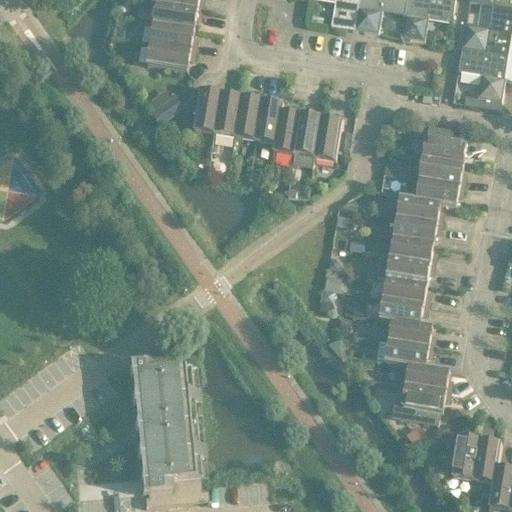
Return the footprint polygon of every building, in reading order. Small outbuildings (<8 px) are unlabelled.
[(160,0),(159,9),(204,16),(205,9),(200,8),(201,0),(160,0)] [(361,0),(314,0),(313,5),(336,9),(332,32),(356,36),(361,0)] [(408,0),(361,0),(356,36),(379,39),(383,16),(405,20),(408,0)] [(456,4),(430,0),(408,0),(405,20),(401,43),(425,47),(429,24),(452,28),(456,4)] [(480,9),(493,11),(511,13),(511,0),(471,0),(470,7),(480,9)] [(470,7),(469,15),(479,17),(480,9),(470,7)] [(159,9),(155,29),(195,35),(198,22),(203,23),(204,16),(159,9)] [(510,60),(511,46),(511,13),(493,11),(490,33),(467,29),(463,53),(510,60)] [(155,29),(152,49),(197,56),(198,49),(193,48),(195,35),(155,29)] [(195,63),(197,56),(152,49),(148,70),(188,77),(191,63),(195,63)] [(502,107),(506,84),(510,60),(463,53),(459,76),(482,80),(478,103),(479,103),(502,107)] [(195,135),(216,139),(223,94),(216,93),(215,97),(201,95),(195,135)] [(216,139),(236,142),(243,102),(230,100),(230,95),(223,94),(216,139)] [(236,142),(256,145),(264,100),(256,99),(256,104),(243,102),(236,142)] [(157,100),(150,105),(156,112),(163,108),(157,100)] [(185,112),(177,100),(151,119),(159,130),(185,112)] [(256,145),(275,148),(276,149),(282,117),(283,117),(284,109),(270,106),(271,102),(264,100),(256,145)] [(477,111),(501,115),(502,107),(479,103),(477,111)] [(274,156),(295,160),(303,115),(295,114),(295,119),(283,117),(282,117),(276,149),(275,148),(274,156)] [(295,160),(315,163),(322,123),(309,121),(310,116),(303,115),(295,160)] [(335,125),(322,123),(315,163),(337,167),(344,122),(336,120),(335,125)] [(393,130),(392,134),(401,136),(402,131),(403,127),(394,126),(393,130)] [(429,132),(427,144),(445,146),(447,135),(429,132)] [(343,138),(341,154),(350,156),(353,140),(343,138)] [(445,146),(427,144),(424,165),(464,171),(466,158),(471,159),(472,151),(445,146)] [(385,178),(385,179),(392,180),(394,166),(387,165),(386,168),(385,178)] [(424,165),(420,185),(465,192),(466,185),(462,184),(464,171),(424,165)] [(465,192),(420,185),(417,204),(417,205),(441,209),(441,210),(457,213),(459,199),(464,199),(465,192)] [(290,193),(289,201),(296,202),(297,194),(290,193)] [(366,196),(364,203),(373,205),(382,199),(366,196)] [(401,201),(398,223),(443,230),(444,223),(439,222),(441,210),(441,209),(417,205),(417,204),(401,201)] [(443,230),(398,223),(395,243),(435,249),(437,236),(442,237),(443,230)] [(395,243),(391,263),(436,270),(437,263),(433,262),(435,249),(395,243)] [(352,245),(350,254),(364,257),(365,247),(352,245)] [(391,263),(388,284),(428,290),(430,277),(435,277),(436,270),(391,263)] [(428,290),(388,284),(384,304),(429,312),(431,304),(426,304),(428,290)] [(381,325),(393,327),(393,326),(421,331),(421,330),(423,318),(428,319),(429,312),(384,304),(381,325)] [(342,323),(340,334),(349,336),(351,324),(342,323)] [(393,326),(393,327),(390,346),(434,354),(436,347),(431,346),(433,332),(421,330),(421,331),(393,326)] [(349,337),(341,342),(347,351),(355,347),(349,337)] [(386,368),(410,372),(410,370),(426,373),(426,372),(428,360),(433,361),(434,354),(390,346),(386,368)] [(363,364),(362,372),(373,374),(374,365),(363,364)] [(197,449),(194,427),(192,404),(198,403),(197,393),(191,394),(189,371),(150,374),(149,368),(150,368),(149,366),(135,368),(146,487),(140,488),(141,498),(147,498),(148,503),(145,503),(145,511),(153,511),(192,508),(191,499),(201,498),(198,460),(204,459),(203,449),(197,449)] [(410,372),(406,391),(452,398),(453,391),(448,390),(450,376),(426,372),(426,373),(410,370),(410,372)] [(450,405),(452,398),(406,391),(404,408),(397,407),(394,425),(441,432),(445,404),(450,405)] [(482,440),(474,485),(493,488),(494,488),(497,472),(498,472),(502,448),(488,446),(489,441),(491,442),(492,433),(483,431),(482,440)] [(448,433),(437,441),(444,451),(455,443),(448,433)] [(453,482),(474,485),(482,440),(475,439),(474,444),(460,441),(453,482)] [(489,511),(490,511),(511,511),(511,506),(511,469),(510,474),(498,472),(497,472),(494,488),(493,488),(489,511)]
